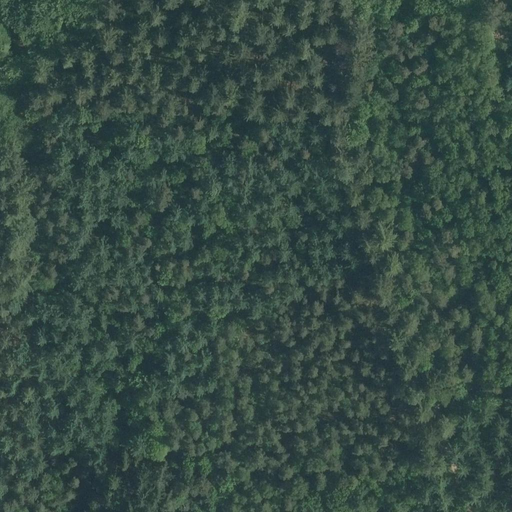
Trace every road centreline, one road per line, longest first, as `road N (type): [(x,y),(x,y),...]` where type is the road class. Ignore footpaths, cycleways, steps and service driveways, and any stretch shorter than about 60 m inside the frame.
road 1 (track): [(357,0),(342,91),(470,511)]
road 2 (track): [(448,446),(256,511)]
